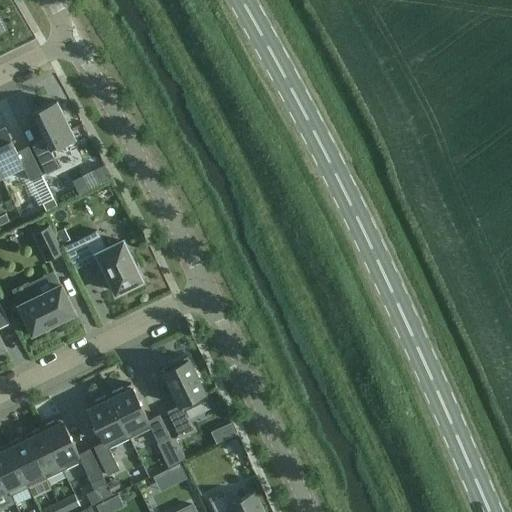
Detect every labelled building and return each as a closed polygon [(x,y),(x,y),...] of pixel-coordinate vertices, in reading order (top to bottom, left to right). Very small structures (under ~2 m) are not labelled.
[(62,143),(75,137),(56,100),(40,108),(40,109),(32,113),(44,138),(32,144),(46,172),(58,166),(50,149),(62,143)] [(17,151),(4,126),(0,127),(0,172),(22,162),(31,180),(42,174),(28,145),(17,151)] [(46,210),(57,204),(53,197),(42,202),(46,210)] [(5,212),(0,215),(0,224),(9,220),(5,212)] [(47,259),(61,252),(48,226),(34,233),(47,259)] [(64,228),(55,232),(60,243),(69,239),(64,228)] [(76,240),(87,261),(99,255),(103,265),(102,265),(109,280),(110,279),(116,292),(127,286),(128,288),(141,282),(140,280),(142,279),(135,266),(137,265),(131,252),(129,253),(123,240),(106,248),(97,230),(76,240)] [(27,282),(12,289),(19,303),(18,304),(32,333),(34,332),(35,334),(48,328),(47,325),(75,312),(61,283),(34,296),(27,282)] [(0,348),(4,346),(0,337),(0,326),(8,322),(0,305),(0,348)] [(166,410),(178,433),(192,426),(184,410),(208,398),(196,375),(197,374),(187,355),(161,367),(179,404),(166,410)] [(130,382),(108,393),(129,437),(150,426),(158,442),(170,437),(159,413),(148,419),(130,382)] [(129,437),(108,393),(86,404),(104,440),(93,446),(107,474),(119,468),(109,447),(129,437)] [(61,416),(42,426),(63,469),(81,460),(91,482),(103,476),(89,448),(79,453),(61,416)] [(231,422),(220,427),(225,437),(236,433),(231,422)] [(63,469),(42,426),(24,434),(45,478),(63,469)] [(45,478),(24,434),(7,443),(28,486),(45,478)] [(236,438),(224,443),(227,451),(240,445),(236,438)] [(28,486),(7,443),(0,446),(0,472),(8,488),(7,488),(10,495),(28,486)] [(180,463),(167,469),(174,484),(187,478),(180,463)] [(116,478),(107,483),(111,491),(120,487),(116,478)] [(263,511),(254,492),(228,505),(221,490),(208,497),(215,511),(263,511)] [(68,497),(57,502),(62,511),(73,506),(68,497)] [(19,506),(22,511),(37,511),(38,511),(31,499),(19,506)] [(108,499),(97,505),(100,511),(110,511),(113,511),(108,499)] [(60,511),(62,511),(57,502),(47,507),(48,511),(60,511)]
